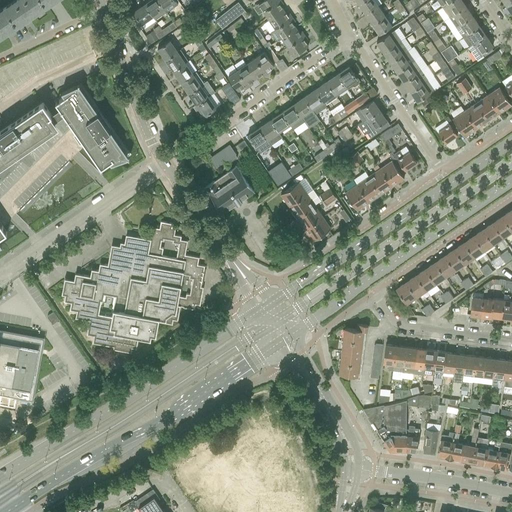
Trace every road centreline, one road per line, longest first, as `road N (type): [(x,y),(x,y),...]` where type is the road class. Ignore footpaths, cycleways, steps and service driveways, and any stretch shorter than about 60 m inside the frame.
road 1 (residential): [(511,340),(403,327),(373,292),(511,197)]
road 2 (secondary): [(6,511),(277,346)]
road 3 (secondary): [(254,312),(0,476)]
road 4 (secondary): [(511,142),(269,302)]
road 5 (secondary): [(290,335),(511,181)]
road 6 (residential): [(163,162),(347,36)]
road 7 (residential): [(163,162),(0,273)]
road 8 (residential): [(443,175),(347,36)]
road 9 (residential): [(163,162),(103,9)]
road 10 (residential): [(356,470),(511,495)]
